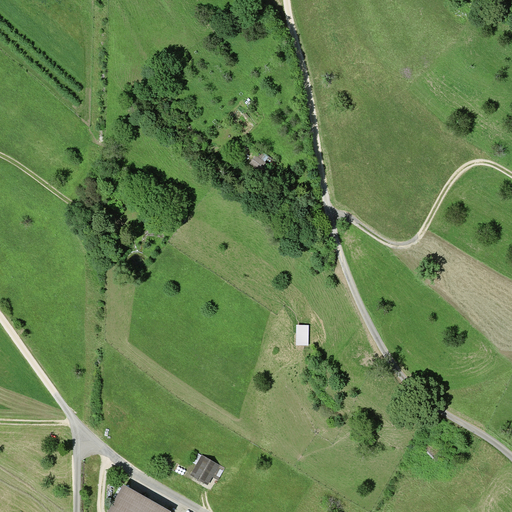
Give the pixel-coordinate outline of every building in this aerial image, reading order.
[(265,156),(256,167),(268,176),(276,165),(265,156)] [(296,325),(296,345),(309,345),(309,325),(296,325)] [(196,464),(202,455),(196,452),(190,461),(196,464)] [(196,464),(190,475),(208,485),(213,476),(220,464),(202,454),(202,455),(196,464)] [(225,468),(220,464),(213,476),(218,479),(225,468)] [(171,511),(172,511),(124,483),(107,511),(171,511)]
